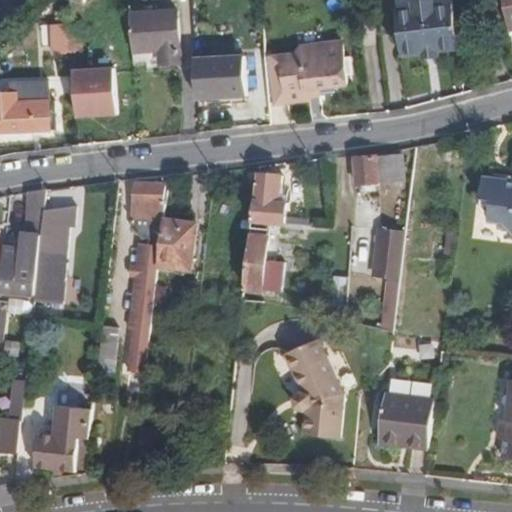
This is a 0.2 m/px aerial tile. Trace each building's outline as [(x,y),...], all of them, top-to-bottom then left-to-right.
[(413,5),(412,0),(395,0),(397,13),(414,11),(413,5)] [(434,2),(413,5),(414,11),(420,56),(459,51),(453,5),(434,8),(434,2)] [(132,15),(135,53),(161,52),(163,65),(182,63),(179,11),(132,15)] [(420,56),(414,11),(397,13),(403,58),(420,56)] [(54,53),(82,52),(81,25),(53,27),(54,53)] [(267,60),(270,104),(312,99),(317,92),(324,92),(324,94),(341,92),(340,82),(350,81),(349,72),(354,71),(352,54),(347,55),(345,40),(300,45),(301,50),(302,60),(284,63),(283,58),(267,60)] [(253,54),(197,56),(198,104),(254,102),(253,54)] [(78,119),(121,118),(120,68),(77,69),(78,119)] [(12,95),(0,95),(0,131),(57,128),(56,100),(51,100),(49,81),(11,83),(12,95)] [(361,184),(382,184),(381,158),(361,159),(361,184)] [(381,158),(382,184),(407,183),(406,158),(381,158)] [(506,236),(511,236),(511,183),(511,184),(511,182),(511,177),(498,176),(498,182),(488,182),(486,202),(496,203),(494,223),(507,224),(506,236)] [(260,179),(247,294),(266,296),(274,229),(288,230),(291,209),(282,208),(285,181),(260,179)] [(166,223),(168,207),(165,204),(166,188),(140,186),(135,228),(142,239),(164,242),(166,223)] [(24,249),(9,247),(3,294),(39,298),(41,279),(47,226),(51,193),(30,197),(24,249)] [(188,225),(166,223),(164,242),(160,268),(194,270),(199,234),(188,233),(188,225)] [(75,230),(47,226),(41,279),(69,281),(75,230)] [(380,229),(378,275),(386,275),(383,329),(400,330),(405,230),(380,229)] [(154,324),(158,289),(154,288),(158,248),(143,246),(141,270),(137,269),(136,278),(139,278),(135,322),(154,324)] [(123,332),(104,330),(99,372),(119,375),(123,332)] [(147,379),(152,335),(138,334),(134,377),(147,379)] [(288,358),(306,396),(309,416),(308,437),(344,441),(348,401),(321,343),(288,358)] [(96,397),(61,393),(60,408),(57,438),(42,436),(37,474),(76,478),(77,474),(87,475),(94,412),(96,397)] [(302,415),(309,416),(306,396),(299,405),(302,415)] [(441,405),(389,399),(384,435),(416,439),(436,441),(441,405)] [(3,445),(21,448),(25,415),(7,413),(3,445)] [(502,443),(509,443),(511,424),(504,423),(502,443)] [(416,439),(384,435),(383,446),(415,450),(416,439)] [(436,441),(416,439),(415,450),(435,452),(436,441)]
